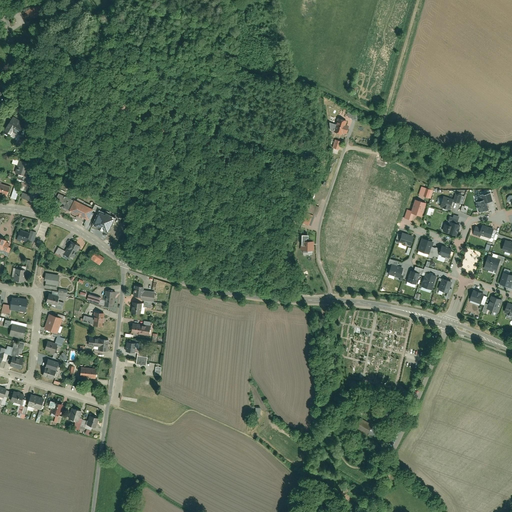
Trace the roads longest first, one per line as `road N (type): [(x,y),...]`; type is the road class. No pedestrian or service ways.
road 1 (tertiary): [(124,258),(231,292),(331,300)]
road 2 (residential): [(0,16),(55,219)]
road 3 (residential): [(447,323),(363,511)]
road 4 (residential): [(331,300),(318,231),(344,150),(384,155)]
road 5 (track): [(417,0),(376,153)]
road 6 (residential): [(124,258),(108,404)]
road 7 (track): [(384,155),(441,183),(511,181)]
road 8 (residential): [(0,286),(36,298),(31,381)]
